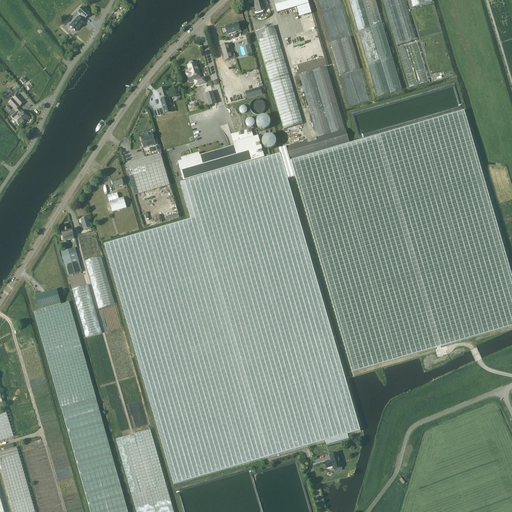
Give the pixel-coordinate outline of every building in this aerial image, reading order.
[(256,16),(264,14),(263,11),(266,10),(263,0),(261,0),(254,2),(257,12),(255,12),(256,16)] [(327,65),(309,3),(307,0),(274,0),(278,13),(296,74),(327,65)] [(402,90),(375,0),(349,0),(378,97),(402,90)] [(382,0),(409,88),(429,82),(404,0),(382,0)] [(78,17),(69,26),(71,28),(72,29),(72,28),(73,30),(76,32),(79,29),(79,28),(80,27),(81,27),(84,23),(82,22),(84,19),(84,20),(89,15),(82,8),(77,13),(80,15),(78,18),(78,17)] [(229,35),(240,31),(238,23),(226,26),(229,35)] [(284,130),(303,124),(275,26),(255,32),(284,130)] [(340,74),(360,68),(351,37),(330,43),(340,74)] [(232,55),(229,44),(221,46),(225,61),(236,58),(235,54),(232,55)] [(190,73),(186,74),(188,78),(194,77),(195,80),(201,79),(200,75),(196,63),(194,64),(194,62),(193,62),(193,61),(192,61),(191,61),(190,62),(189,63),(189,64),(189,65),(188,65),(190,73)] [(327,67),(300,75),(318,138),(345,130),(327,67)] [(158,91),(165,115),(174,112),(167,88),(158,91)] [(9,103),(10,104),(11,106),(14,109),(15,110),(16,110),(17,112),(11,117),(13,120),(12,121),(12,122),(13,124),(14,124),(15,124),(16,123),(19,126),(27,119),(30,122),(25,117),(26,116),(26,115),(25,113),(24,113),(23,114),(20,111),(17,109),(23,103),(17,95),(14,98),(14,99),(9,103)] [(286,147),(279,149),(280,154),(287,179),(295,177),(352,372),(511,326),(511,274),(464,110),(290,161),(286,147)] [(182,161),(178,162),(183,182),(265,158),(258,136),(253,137),(251,129),(231,135),(233,143),(234,146),(200,156),(199,153),(181,158),(182,161)] [(287,147),(291,160),(349,143),(345,130),(318,138),(287,147)] [(152,133),(141,137),(144,148),(156,145),(152,133)] [(174,485),(325,441),(347,435),(360,431),(280,154),(265,158),(183,182),(180,183),(191,220),(104,244),(174,485)] [(161,154),(126,165),(128,171),(135,195),(170,185),(163,161),(161,154)] [(114,188),(124,185),(122,178),(112,181),(114,188)] [(119,199),(117,193),(108,196),(109,202),(110,202),(113,212),(127,208),(124,198),(119,199)] [(87,220),(80,222),(83,233),(90,232),(87,220)] [(71,240),(71,237),(74,237),(71,228),(65,230),(66,232),(62,233),(64,239),(65,242),(71,240)] [(76,253),(63,257),(68,276),(82,272),(76,253)] [(61,304),(57,289),(35,295),(40,310),(34,312),(61,407),(90,511),(128,511),(96,398),(69,302),(61,304)] [(0,441),(13,437),(6,412),(0,414),(0,441)] [(136,511),(173,511),(150,429),(116,439),(136,511)] [(347,435),(325,441),(326,445),(349,439),(347,435)] [(0,462),(13,511),(34,511),(18,453),(16,447),(14,448),(13,443),(4,446),(0,446),(0,462)] [(333,467),(334,471),(343,468),(342,467),(343,467),(342,463),(341,463),(338,452),(329,455),(331,460),(325,462),(327,469),(333,467)]
